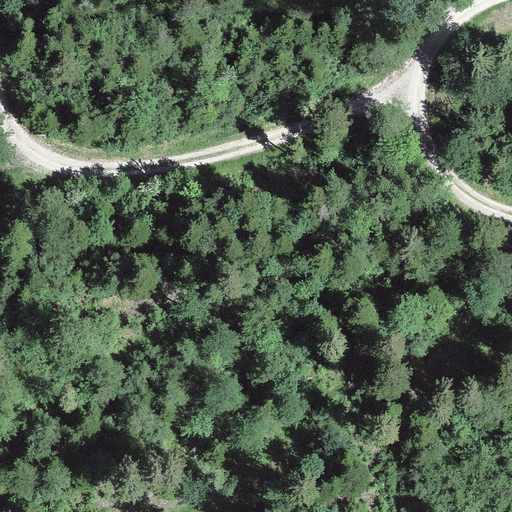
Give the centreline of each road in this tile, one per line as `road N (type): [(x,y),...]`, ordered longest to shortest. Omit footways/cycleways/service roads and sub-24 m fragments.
road 1 (track): [(420,86),(267,142),(127,172),(53,163),(27,147),(0,109)]
road 2 (track): [(511,213),(478,206),(456,186),(419,117),(431,47),(480,0)]
